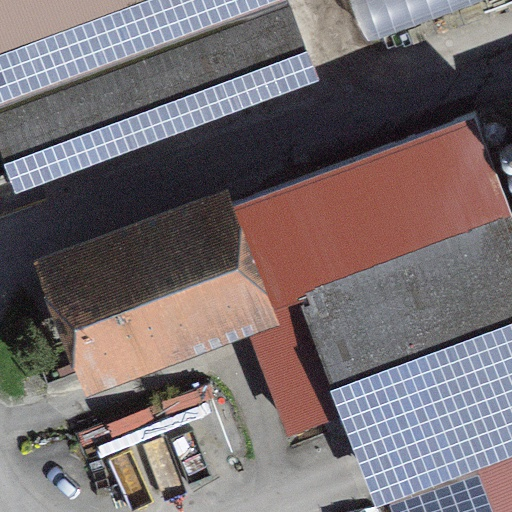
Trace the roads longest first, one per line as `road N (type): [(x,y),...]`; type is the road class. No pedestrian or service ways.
road 1 (unclassified): [(0,227),(511,52)]
road 2 (unknown): [(197,511),(424,383),(511,343)]
